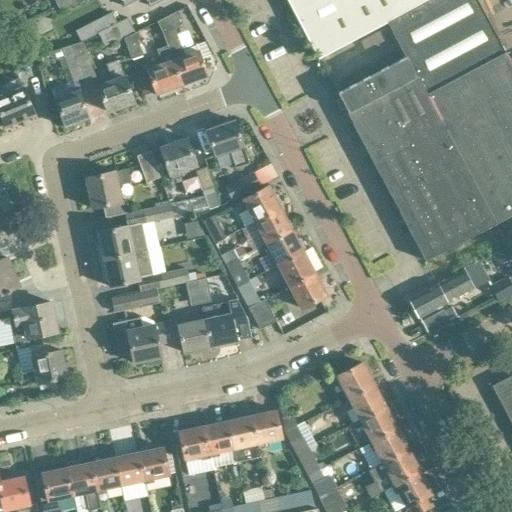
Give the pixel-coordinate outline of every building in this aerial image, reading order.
[(55,0),(61,9),(68,6),(79,0),(55,0)] [(387,22),(405,57),(416,77),(417,76),(424,88),(502,46),(477,0),(287,0),(318,58),(387,22)] [(162,34),(166,46),(181,85),(207,76),(196,45),(183,49),(175,28),(181,25),(175,12),(156,22),(162,34)] [(105,48),(123,39),(134,34),(127,19),(97,33),(105,48)] [(11,31),(16,41),(12,43),(23,64),(36,57),(20,26),(11,31)] [(134,34),(123,39),(131,60),(142,56),(134,34)] [(81,41),(72,45),(82,74),(88,90),(98,86),(107,112),(134,102),(119,60),(106,64),(112,82),(99,86),(94,73),(93,73),(81,41)] [(72,45),(60,49),(64,58),(71,78),(82,74),(72,45)] [(181,85),(166,46),(156,50),(161,64),(148,69),(156,94),(158,93),(160,97),(171,93),(170,89),(181,85)] [(416,77),(405,57),(338,93),(341,98),(336,101),(341,110),(346,107),(349,113),(347,113),(413,238),(425,261),(511,214),(511,65),(502,46),(424,88),(417,76),(416,77)] [(64,58),(60,49),(36,57),(39,67),(64,58)] [(0,96),(0,113),(5,127),(35,114),(23,87),(0,96)] [(55,99),(65,127),(89,118),(80,93),(79,90),(76,91),(55,99)] [(229,151),(235,168),(249,163),(235,121),(206,131),(215,156),(229,151)] [(160,147),(167,166),(170,177),(197,167),(186,138),(160,147)] [(137,156),(143,175),(146,183),(160,178),(150,151),(137,156)] [(92,208),(122,202),(118,185),(130,182),(128,168),(86,178),(92,208)] [(195,173),(209,210),(221,206),(207,168),(195,173)] [(225,188),(232,200),(260,185),(253,173),(225,188)] [(248,208),(255,221),(280,208),(282,207),(282,205),(277,195),(273,194),(269,186),(251,195),(241,201),(245,210),(248,208)] [(173,218),(170,205),(143,211),(146,224),(173,218)] [(255,221),(266,243),(292,230),(281,209),(282,207),(255,221)] [(201,220),(213,242),(224,236),(212,214),(201,220)] [(103,257),(103,259),(146,250),(141,225),(129,228),(128,225),(97,232),(100,245),(98,246),(97,248),(99,255),(101,257),(103,257)] [(266,243),(278,264),(303,251),(303,250),(304,246),(299,237),(295,235),(292,230),(266,243)] [(138,280),(141,292),(156,289),(156,288),(188,281),(186,268),(152,276),(146,250),(103,259),(103,261),(102,261),(100,264),(102,271),(104,273),(106,273),(109,286),(138,280)] [(220,256),(224,265),(237,259),(232,250),(220,256)] [(278,264),(289,286),(314,272),(303,251),(278,264)] [(0,293),(5,291),(6,294),(10,292),(9,290),(19,286),(7,257),(0,260),(0,293)] [(229,274),(236,287),(248,280),(237,259),(224,265),(229,274)] [(464,268),(464,269),(409,299),(419,318),(488,281),(478,261),(464,268)] [(314,272),(289,286),(301,308),(326,295),(314,272)] [(256,276),(248,280),(249,283),(252,287),(259,283),(256,276)] [(204,279),(195,281),(200,304),(210,302),(204,279)] [(236,287),(248,308),(259,302),(252,287),(249,283),(248,280),(236,287)] [(491,287),(494,295),(496,299),(498,298),(500,302),(511,296),(511,289),(508,280),(491,287)] [(200,304),(195,281),(185,283),(191,307),(200,304)] [(142,306),(139,292),(111,298),(114,312),(142,306)] [(201,306),(204,320),(210,347),(238,341),(235,331),(246,328),(236,298),(201,306)] [(259,302),(248,308),(260,329),(275,321),(264,300),(260,303),(259,302)] [(51,302),(13,310),(16,325),(23,323),(27,338),(57,331),(51,302)] [(449,309),(422,323),(427,333),(454,318),(449,309)] [(169,342),(165,322),(142,327),(140,317),(113,323),(118,350),(130,347),(133,363),(146,360),(148,365),(160,363),(160,357),(161,357),(159,344),(169,342)] [(176,320),(165,322),(169,342),(180,340),(182,352),(210,347),(204,320),(177,325),(176,320)] [(35,371),(18,374),(21,387),(40,382),(41,388),(52,386),(51,380),(66,377),(61,350),(32,356),(35,371)] [(337,376),(349,399),(375,385),(363,363),(337,376)] [(511,374),(492,386),(511,424),(511,433),(511,434),(511,436),(511,374)] [(349,399),(360,420),(386,407),(375,385),(349,399)] [(360,420),(372,442),(397,428),(386,407),(360,420)] [(276,410),(251,415),(258,444),(282,439),(276,410)] [(251,415),(227,421),(236,462),(259,456),(256,445),(258,444),(251,415)] [(283,433),(284,434),(295,428),(293,417),(280,419),(283,433)] [(203,426),(209,455),(210,455),(213,467),(236,462),(227,421),(203,426)] [(212,467),(209,455),(203,426),(179,431),(183,450),(188,473),(212,468),(212,467)] [(295,428),(284,434),(289,443),(295,455),(307,449),(300,437),(295,428)] [(372,442),(383,464),(409,450),(397,428),(372,442)] [(162,447),(138,452),(144,482),(168,477),(166,466),(162,447)] [(384,490),(385,491),(420,472),(409,450),(383,464),(368,472),(379,493),(384,490)] [(138,452),(114,457),(121,486),(144,482),(138,452)] [(114,457),(90,462),(97,491),(121,486),(114,457)] [(66,463),(67,467),(73,496),(83,494),(86,511),(100,508),(97,491),(90,462),(81,464),(80,460),(66,463)] [(302,468),(307,477),(319,471),(314,461),(302,468)] [(73,496),(67,467),(42,472),(44,479),(36,480),(43,511),(61,511),(59,498),(73,496)] [(319,471),(307,477),(312,486),(323,480),(319,471)] [(420,472),(385,491),(394,511),(397,511),(407,507),(409,511),(420,511),(432,506),(427,495),(432,493),(420,472)] [(23,477),(0,481),(0,487),(2,498),(1,498),(4,510),(29,505),(23,477)] [(280,498),(270,500),(272,511),(275,511),(282,511),(280,498)] [(272,511),(270,500),(259,503),(261,511),(272,511)] [(324,510),(325,511),(341,511),(336,503),(324,510)]
